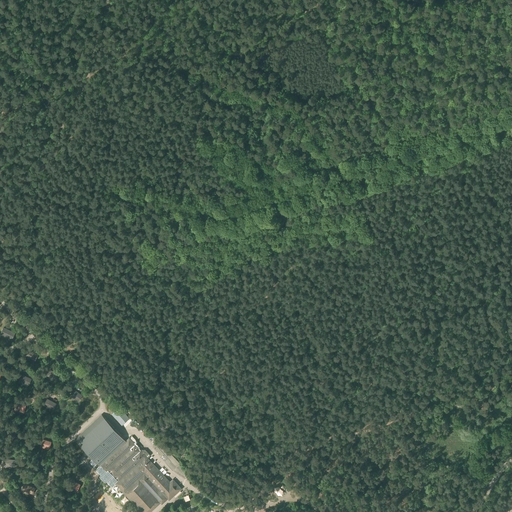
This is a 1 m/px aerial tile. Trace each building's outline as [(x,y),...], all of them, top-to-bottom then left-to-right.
[(1,333),(12,339),(15,333),(4,328),(1,333)] [(26,356),(35,360),(38,355),(29,350),(26,356)] [(47,376),(56,380),(59,375),(50,370),(47,376)] [(20,381),(29,385),(31,379),(22,375),(20,381)] [(71,395),(78,401),(82,396),(74,390),(71,395)] [(44,405),(53,409),(56,404),(48,399),(44,405)] [(15,410),(24,413),(27,405),(18,402),(15,410)] [(118,408),(113,413),(111,415),(121,426),(122,426),(124,423),(129,419),(118,408)] [(89,427),(75,439),(93,458),(89,461),(92,464),(94,466),(97,463),(99,465),(95,469),(101,475),(104,478),(107,481),(112,487),(116,484),(131,500),(142,511),(150,511),(156,507),(164,500),(167,497),(168,498),(169,498),(171,499),(180,490),(180,487),(173,480),(170,482),(148,458),(151,455),(145,450),(141,450),(140,450),(129,438),(126,441),(114,428),(102,415),(89,427)] [(41,447),(49,450),(52,442),(43,439),(41,447)] [(160,457),(173,471),(180,464),(161,443),(155,449),(162,456),(160,457)] [(76,456),(81,461),(84,459),(85,458),(83,455),(81,456),(79,453),(76,456)] [(69,488),(77,492),(81,485),(72,481),(69,488)] [(23,490),(33,494),(35,488),(25,484),(23,490)] [(126,494),(121,499),(125,504),(130,499),(126,494)]
